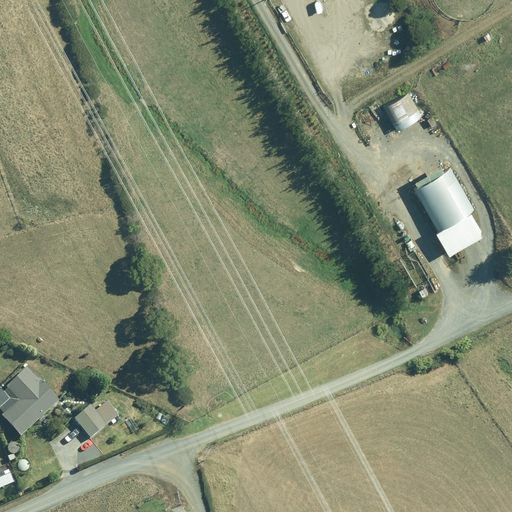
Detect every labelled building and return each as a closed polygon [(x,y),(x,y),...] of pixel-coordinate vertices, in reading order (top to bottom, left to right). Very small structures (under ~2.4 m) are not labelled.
[(422,117),(408,93),(384,106),(398,130),(422,117)] [(456,179),(444,164),(441,166),(415,188),(451,253),(486,234),(456,179)] [(15,399),(0,412),(0,413),(21,436),(58,403),(27,369),(6,388),(15,399)] [(95,412),(91,407),(75,419),(90,438),(118,416),(107,402),(95,412)] [(0,488),(13,483),(10,475),(0,478),(0,488)]
